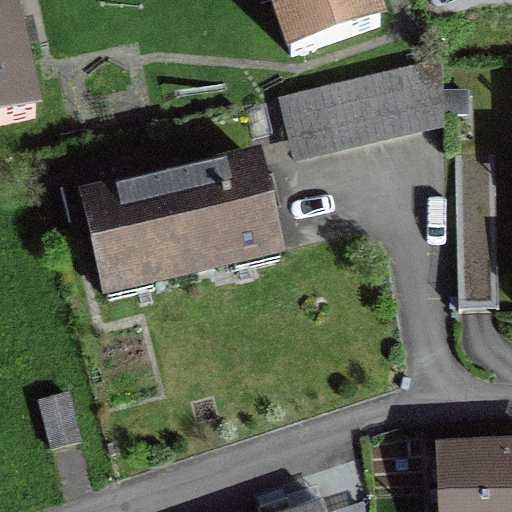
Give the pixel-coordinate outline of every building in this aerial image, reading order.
[(14,0),(0,0),(0,132),(42,123),(14,0)] [(389,14),(384,0),(278,0),(294,47),(389,14)] [(432,66),(281,100),(294,159),(445,125),(432,66)] [(262,152),(83,197),(107,290),(285,245),(262,152)] [(511,511),(511,439),(432,443),(435,511),(511,511)] [(314,511),(309,495),(256,511),(314,511)]
